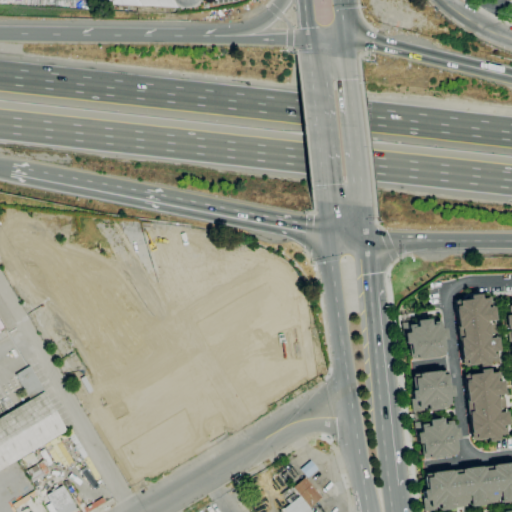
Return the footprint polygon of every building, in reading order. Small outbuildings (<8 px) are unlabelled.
[(101,4),(98,0),(170,0),(175,8),(101,4)] [(188,391),(95,222),(25,260),(104,404),(140,383),(155,409),(188,391)] [(233,290),(236,295),(238,299),(259,287),(258,286),(266,281),(271,291),(269,292),(276,303),(276,302),(278,305),(268,311),(269,312),(253,321),(240,329),(225,338),(224,337),(214,343),(201,320),(202,320),(200,316),(197,311),(233,290)] [(489,296),(490,307),(491,306),(493,320),(489,321),(489,323),(493,323),(497,352),(491,352),(491,354),(496,353),(497,361),(486,362),(487,366),(476,367),(476,365),(463,366),(463,365),(460,366),(459,358),(458,358),(457,348),(458,347),(454,320),(452,309),(453,309),(452,301),(468,299),(467,295),(478,294),(479,298),(489,296)] [(280,300),(283,325),(310,322),(307,297),(280,300)] [(511,390),(511,391),(510,377),(509,363),(511,362),(511,359),(508,360),(506,346),(505,332),(511,331),(510,328),(504,329),(502,316),(506,316),(504,306),(511,305),(511,390)] [(444,340),(440,340),(440,341),(441,341),(443,352),(441,352),(442,355),(434,356),(434,357),(416,359),(408,360),(408,357),(406,357),(405,345),(406,345),(406,344),(403,344),(400,323),(414,321),(414,320),(427,319),(427,320),(437,318),(439,329),(443,328),(444,340)] [(277,342),(293,370),(244,399),(228,371),(277,342)] [(29,400),(14,375),(29,366),(44,391),(42,392),(29,400)] [(461,375),(477,373),(477,370),(486,369),(487,372),(498,370),(499,380),(501,380),(503,394),(498,395),(498,397),(502,397),(506,425),(499,426),(500,428),(506,427),(507,437),(500,438),(499,436),(496,436),(496,440),(485,442),(485,439),(473,441),(473,439),(470,440),(469,432),(467,432),(466,422),(467,422),(464,394),(462,394),(461,383),(462,383),(461,375)] [(450,385),(446,385),(446,384),(447,384),(445,373),(444,373),(443,370),(435,371),(417,373),(417,374),(410,375),(410,377),(409,378),(410,389),(412,389),(412,391),(408,391),(411,412),(425,410),(425,411),(439,409),(448,407),(447,397),(451,396),(450,385)] [(42,392),(65,431),(0,469),(0,417),(29,400),(42,392)] [(217,405),(229,428),(247,419),(235,396),(217,405)] [(456,440),(453,440),(453,441),(454,441),(455,452),(454,452),(454,455),(446,456),(446,457),(428,460),(428,459),(421,460),(420,457),(419,457),(417,445),(419,445),(418,444),(415,444),(412,423),(427,421),(426,421),(440,419),(440,420),(450,418),(451,429),(455,428),(456,440)] [(127,452),(157,435),(156,432),(167,425),(169,428),(176,423),(187,442),(138,470),(135,464),(134,465),(127,452)] [(146,463),(152,475),(181,458),(174,447),(146,463)] [(307,478),(299,469),(310,460),(317,469),(307,478)] [(422,475),(429,474),(429,472),(447,470),(447,471),(460,469),(460,468),(478,466),(478,467),(491,465),(491,464),(508,462),(508,463),(511,462),(511,496),(511,497),(511,501),(498,503),(497,498),(495,499),(495,501),(484,503),(483,500),(481,500),(481,505),(467,507),(467,503),(464,503),(465,506),(453,507),(453,504),(450,505),(450,509),(437,511),(437,507),(434,508),(434,510),(422,511),(419,491),(424,490),(424,489),(422,489),(421,477),(422,477),(422,475)] [(32,482),(25,471),(37,464),(44,476),(32,482)] [(285,511),(283,509),(289,504),(286,500),(293,493),(296,498),(298,496),(292,487),(303,478),(320,498),(308,508),(311,511),(285,511)] [(70,511),(57,511),(47,495),(62,486),(76,509),(70,511)] [(283,498),(280,494),(290,487),(293,490),(283,498)]
